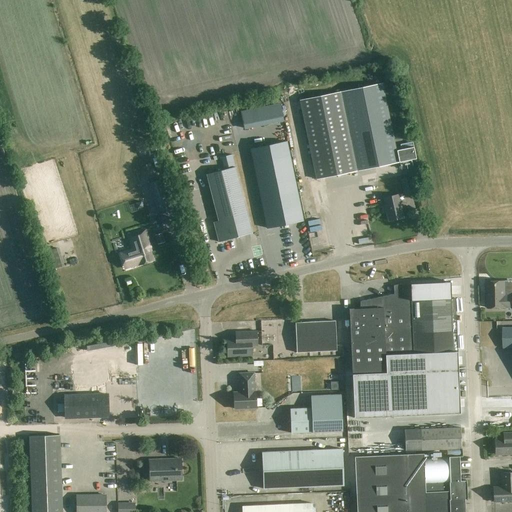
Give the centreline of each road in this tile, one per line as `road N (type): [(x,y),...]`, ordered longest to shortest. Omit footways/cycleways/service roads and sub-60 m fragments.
road 1 (unclassified): [(478,511),(466,242)]
road 2 (unclassified): [(203,293),(425,243),(466,242)]
road 3 (unclassified): [(210,427),(203,293)]
